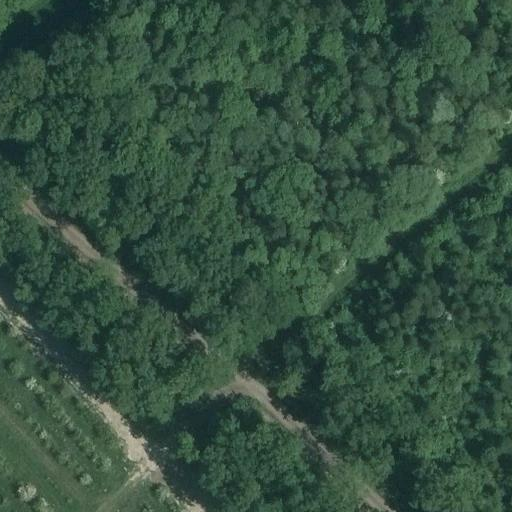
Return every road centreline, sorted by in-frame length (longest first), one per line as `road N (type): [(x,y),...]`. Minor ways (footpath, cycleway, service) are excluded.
road 1 (track): [(106,511),(511,157)]
road 2 (track): [(383,511),(0,169)]
